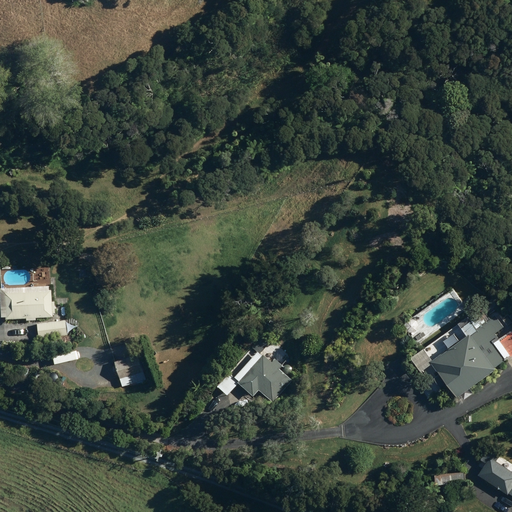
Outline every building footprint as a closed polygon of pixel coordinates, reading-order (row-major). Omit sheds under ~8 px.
[(37,286),(4,287),(4,317),(39,317),(39,337),(70,336),(69,299),(56,299),(55,283),(37,283),(37,286)] [(468,336),(497,371),(511,359),(511,319),(496,298),(460,325),(468,336)] [(35,323),(4,323),(5,343),(34,342),(35,323)] [(497,371),(468,336),(435,361),(462,397),(497,371)] [(130,341),(111,348),(118,365),(110,369),(114,380),(121,378),(125,388),(148,379),(145,371),(151,369),(144,353),(136,356),(130,341)] [(262,347),(235,377),(241,382),(257,396),(261,391),(273,401),(303,367),(277,344),(269,353),(262,347)] [(478,476),(511,494),(511,464),(486,450),(481,460),(486,462),(478,476)]
